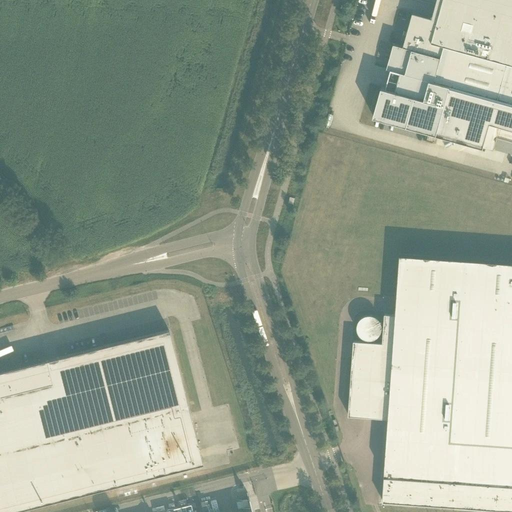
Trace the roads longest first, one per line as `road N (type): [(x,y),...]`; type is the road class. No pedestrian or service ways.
road 1 (tertiary): [(236,245),(277,383),(297,419)]
road 2 (tertiary): [(297,419),(250,241)]
road 3 (tertiary): [(263,172),(311,0)]
road 4 (unclassified): [(0,298),(126,266)]
